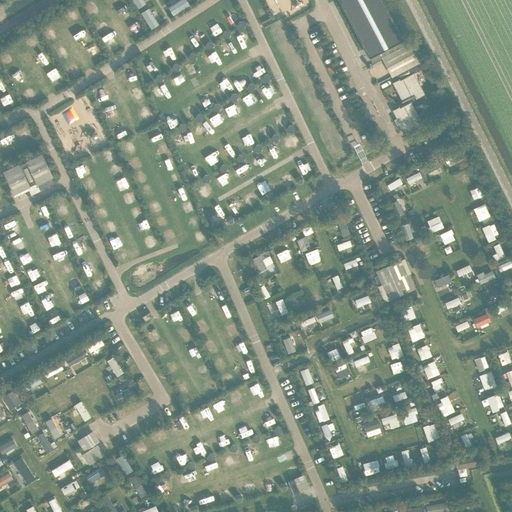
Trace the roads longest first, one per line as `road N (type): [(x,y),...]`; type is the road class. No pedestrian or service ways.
road 1 (unclassified): [(511,199),(411,0)]
road 2 (unknown): [(366,168),(296,26),(322,11)]
